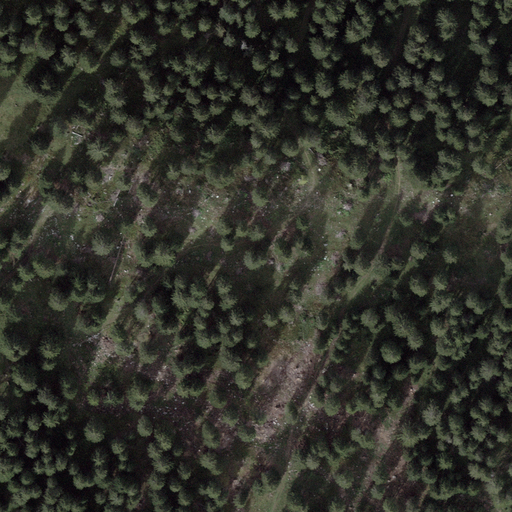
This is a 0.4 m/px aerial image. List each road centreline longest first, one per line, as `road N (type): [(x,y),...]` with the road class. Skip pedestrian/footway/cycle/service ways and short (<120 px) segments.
road 1 (track): [(315,0),(275,79),(313,181),(295,215),(245,243),(181,253),(121,315),(85,336),(69,325),(60,213),(46,215),(24,262),(0,283)]
road 2 (track): [(407,0),(386,98),(398,188),(381,246),(293,423),(285,487),(273,511)]
